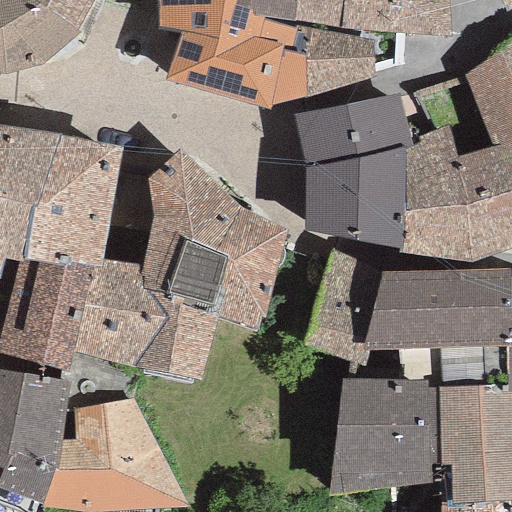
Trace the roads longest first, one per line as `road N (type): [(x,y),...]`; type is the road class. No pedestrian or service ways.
road 1 (residential): [(231,147),(255,192),(305,240),(392,263),(511,266)]
road 2 (residential): [(473,49),(288,110),(231,147)]
road 3 (residential): [(69,105),(46,131),(0,301)]
road 4 (residential): [(231,147),(69,105)]
